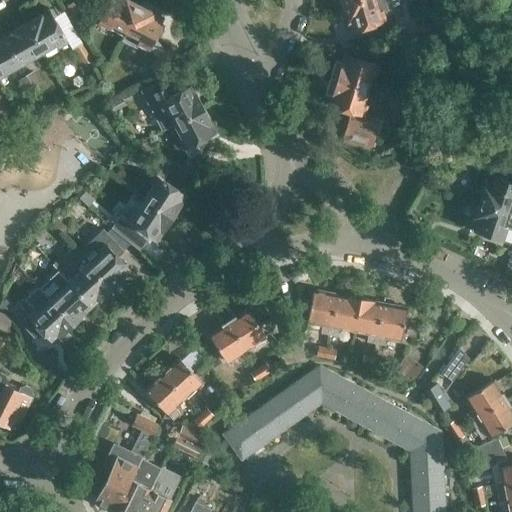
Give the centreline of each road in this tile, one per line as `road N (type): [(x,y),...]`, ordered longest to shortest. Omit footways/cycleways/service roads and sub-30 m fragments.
road 1 (residential): [(42,454),(96,373),(152,318),(247,254)]
road 2 (residential): [(400,256),(283,152)]
road 3 (residential): [(247,254),(337,246),(400,256)]
